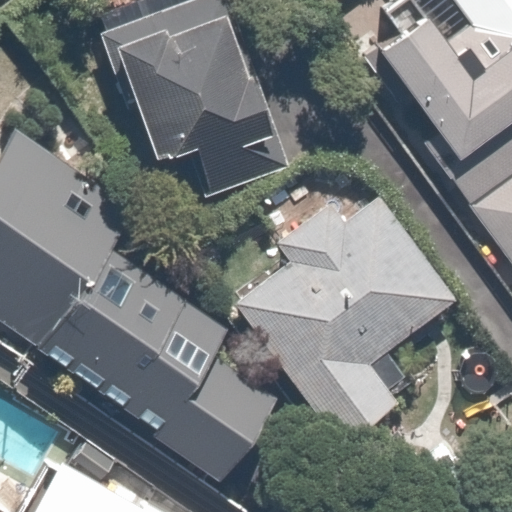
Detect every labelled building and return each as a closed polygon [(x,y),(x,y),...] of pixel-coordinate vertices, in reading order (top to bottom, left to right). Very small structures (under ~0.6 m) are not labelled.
[(224,0),(151,0),(97,18),(145,140),(187,123),(211,184),(286,155),(224,0)] [(511,0),(412,0),(372,27),(451,145),(428,160),(509,281),(511,278),(511,0)] [(210,332),(225,312),(109,227),(119,212),(2,126),(0,128),(0,310),(213,467),(276,380),(210,332)] [(297,250),(242,289),(346,437),(412,391),(378,342),(463,283),(394,185),(349,217),(321,177),(271,212),(297,250)] [(145,511),(63,464),(33,511),(145,511)]
